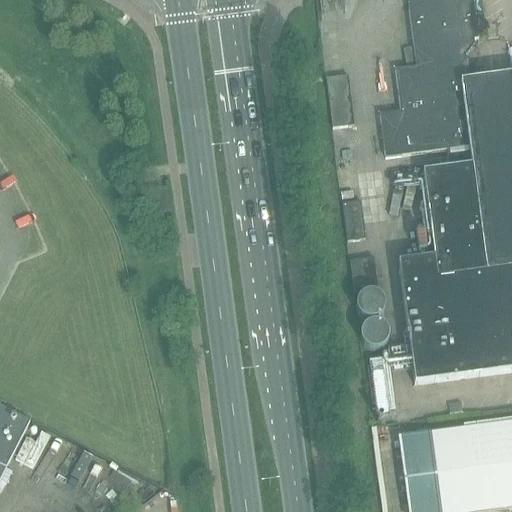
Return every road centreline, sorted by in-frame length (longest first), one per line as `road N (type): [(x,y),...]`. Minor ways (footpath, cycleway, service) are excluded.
road 1 (primary): [(174,0),(244,511)]
road 2 (primary): [(297,511),(230,0)]
